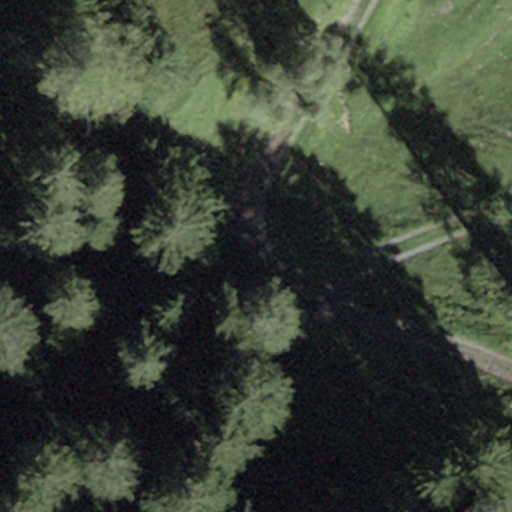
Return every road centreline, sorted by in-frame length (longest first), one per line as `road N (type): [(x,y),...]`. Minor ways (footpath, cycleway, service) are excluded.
road 1 (track): [(511,369),(328,300),(263,266),(247,237),(277,142),(363,0)]
road 2 (track): [(0,419),(66,342),(142,349),(247,237),(321,247)]
